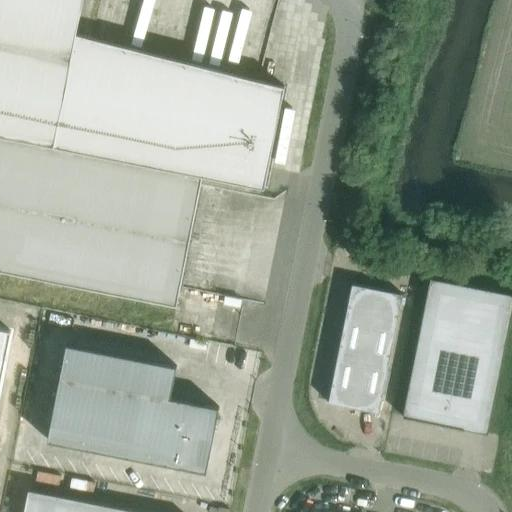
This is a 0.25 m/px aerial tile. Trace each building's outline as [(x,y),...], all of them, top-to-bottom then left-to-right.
[(0,0),(0,134),(202,175),(264,188),(285,86),(76,33),(83,0),(0,0)] [(202,175),(0,134),(0,269),(176,305),(202,175)] [(342,231),(340,238),(340,239),(347,240),(349,233),(349,232),(342,231)] [(511,294),(430,278),(403,416),(403,417),(406,417),(406,418),(465,430),(465,429),(488,434),(511,312),(511,294)] [(328,402),(379,413),(403,294),(352,283),(328,402)] [(0,386),(11,331),(0,328),(0,386)] [(208,430),(210,431),(214,412),(218,413),(219,407),(170,397),(177,366),(67,344),(48,440),(193,469),(193,465),(203,467),(207,446),(205,445),(208,430)] [(24,511),(142,511),(29,489),(24,511)]
